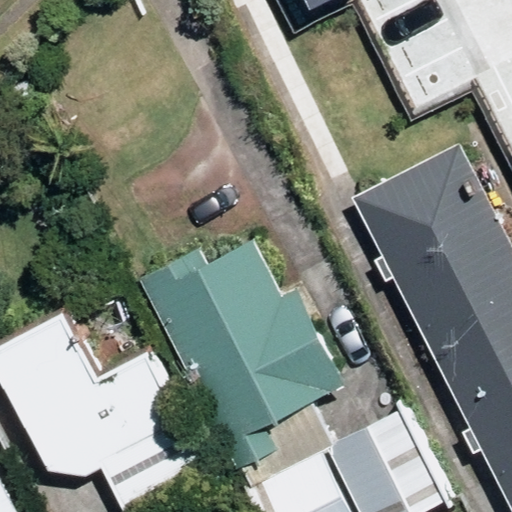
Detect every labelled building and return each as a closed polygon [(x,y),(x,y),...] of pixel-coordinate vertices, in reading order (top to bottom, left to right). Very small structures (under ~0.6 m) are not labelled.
[(305,0),(311,10),(329,0),(305,0)] [(511,245),(458,140),(350,195),(380,255),(374,258),(385,281),(392,278),(468,426),(461,430),(473,453),(480,449),(511,511),(511,245)] [(199,245),(138,275),(235,468),(275,448),(263,424),(344,384),(294,286),(281,293),(253,238),(207,261),(199,245)] [(57,306),(0,338),(0,382),(49,469),(79,474),(98,463),(126,511),(188,511),(224,492),(145,353),(98,379),(57,306)] [(418,511),(440,502),(394,409),(326,443),(360,511),(418,511)] [(352,511),(323,452),(244,490),(255,511),(352,511)] [(0,511),(16,511),(0,480),(0,511)]
